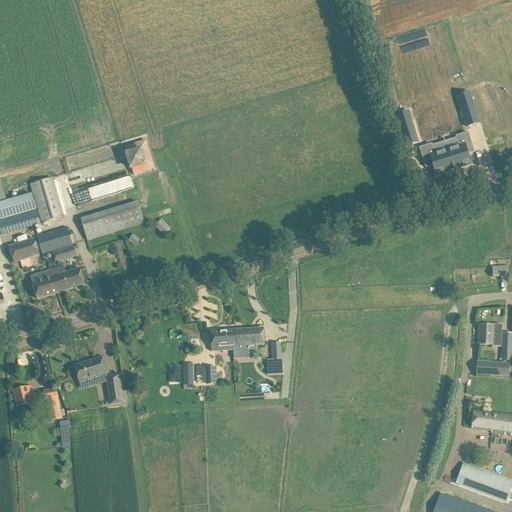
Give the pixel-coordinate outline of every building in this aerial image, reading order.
[(472,100),(460,104),(467,127),(479,123),(472,100)] [(411,119),(399,123),(406,146),(418,142),(411,119)] [(459,146),(447,150),(453,170),(470,164),(467,155),(474,152),(468,133),(456,136),(459,146)] [(125,147),(134,175),(154,169),(146,141),(125,147)] [(432,144),(420,148),(426,168),(433,165),(436,175),(453,170),(447,150),(435,154),(432,144)] [(64,216),(53,178),(30,185),(42,223),(64,216)] [(121,178),(74,191),(77,203),(124,191),(121,178)] [(0,203),(0,217),(1,220),(0,219),(0,229),(2,236),(33,226),(41,224),(36,209),(32,194),(14,199),(6,201),(0,203)] [(138,202),(81,219),(87,240),(144,223),(138,202)] [(67,227),(38,236),(43,254),(73,245),(67,227)] [(34,237),(8,245),(13,263),(39,255),(34,237)] [(73,246),(52,253),(55,263),(76,256),(73,246)] [(508,266),(492,267),(493,277),(509,276),(508,266)] [(51,271),(30,277),(34,290),(37,299),(58,293),(85,284),(84,280),(82,275),(80,268),(66,273),(64,267),(51,271)] [(479,325),(478,345),(483,345),(492,345),(492,346),(501,346),(502,325),(493,325),(479,325)] [(226,331),(211,332),(211,342),(212,352),(231,351),(234,351),(236,350),(241,350),(248,350),(257,349),(256,345),(259,345),(264,344),(264,338),(263,328),(226,331)] [(511,347),(511,333),(503,333),(502,351),(511,352),(511,347)] [(282,360),(281,343),(272,344),(273,360),(274,373),(282,373),(282,360)] [(74,366),(79,382),(108,373),(103,357),(74,366)] [(477,361),(476,375),(509,377),(510,363),(477,361)] [(183,385),(187,385),(187,391),(194,390),(193,364),(183,364),(183,385)] [(203,366),(196,366),(197,383),(206,382),(207,385),(217,384),(216,366),(203,367),(203,366)] [(110,405),(125,403),(121,374),(106,377),(110,405)] [(13,391),(16,400),(17,406),(16,409),(18,417),(26,415),(28,412),(34,411),(28,387),(13,391)] [(50,420),(62,418),(56,389),(44,391),(50,420)] [(472,429),(477,429),(492,431),(491,433),(501,435),(504,436),(505,434),(511,435),(511,437),(511,436),(511,416),(484,413),(474,411),(472,429)] [(61,436),(70,435),(68,421),(60,422),(61,436)] [(511,489),(511,482),(484,471),(463,463),(456,484),(465,487),(507,503),(511,489)] [(68,485),(63,481),(59,486),(65,490),(68,485)] [(493,511),(441,493),(434,511),(493,511)]
